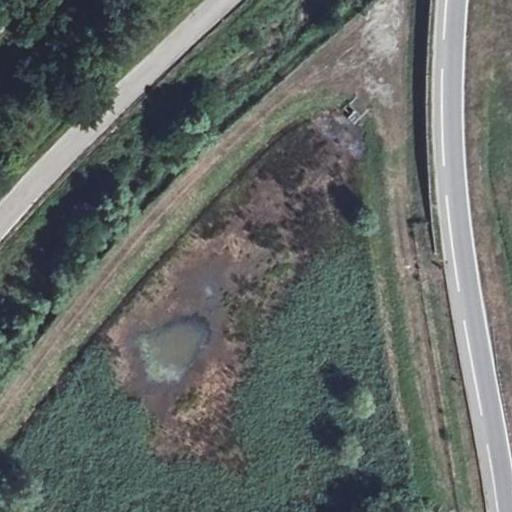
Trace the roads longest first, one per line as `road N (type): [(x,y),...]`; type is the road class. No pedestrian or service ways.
road 1 (motorway): [(458,0),(457,191),(510,511)]
road 2 (unclassified): [(0,220),(230,0)]
